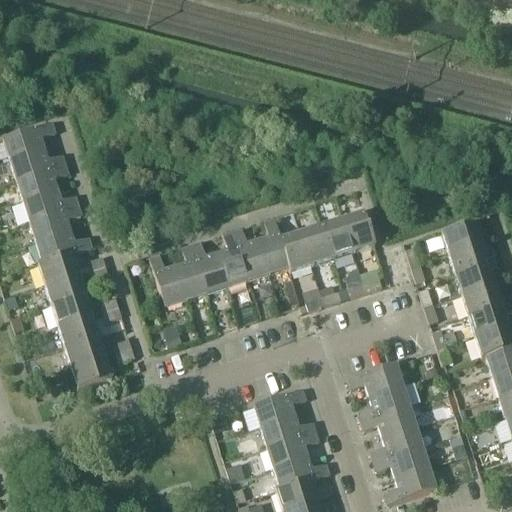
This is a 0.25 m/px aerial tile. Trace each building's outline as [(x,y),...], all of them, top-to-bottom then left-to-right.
[(9,163),(44,152),(40,142),(55,137),(52,127),(3,143),(9,163)] [(44,153),(10,164),(16,184),(65,169),(62,160),(52,163),(54,168),(49,169),(44,153)] [(65,169),(16,184),(23,205),(57,194),(52,178),(56,177),(58,182),(68,178),(65,169)] [(57,194),(23,205),(29,225),(77,210),(74,201),(64,204),(66,209),(62,210),(57,194)] [(77,210),(29,225),(36,246),(70,235),(65,219),(69,218),(71,223),(80,220),(77,210)] [(343,222),(354,257),(375,250),(364,216),(343,222)] [(333,263),(354,257),(343,222),(322,229),(333,263)] [(258,244),(268,278),(288,272),(289,272),(280,242),(274,223),(263,227),(267,241),(258,244)] [(441,237),(448,258),(483,247),(476,226),(441,237)] [(301,236),(312,270),(333,263),(322,229),(301,236)] [(242,234),(232,237),(247,285),(268,279),(257,244),(241,249),(240,245),(245,244),(242,234)] [(70,236),(36,246),(42,266),(42,267),(72,258),(72,259),(91,253),(87,242),(73,246),(70,236)] [(289,272),(288,272),(290,277),(312,270),(301,236),(280,242),(289,272)] [(232,252),(216,257),(227,292),(247,285),(232,237),(222,240),(225,250),(230,248),(232,252)] [(200,247),(191,250),(206,298),(227,292),(216,257),(200,262),(199,258),(204,257),(200,247)] [(454,279),(489,268),(483,247),(448,258),(454,279)] [(190,266),(175,271),(186,305),(206,298),(191,250),(181,253),(184,263),(189,261),(190,266)] [(410,270),(419,268),(414,251),(405,254),(410,270)] [(42,267),(42,266),(38,268),(45,289),(78,279),(72,259),(72,258),(42,267)] [(164,312),(185,305),(174,271),(164,274),(159,260),(149,263),(164,312)] [(104,270),(102,261),(86,266),(89,275),(104,270)] [(424,284),(419,268),(410,270),(416,287),(424,284)] [(454,279),(461,299),(496,289),(489,268),(454,279)] [(107,280),(104,270),(89,275),(92,285),(107,280)] [(78,279),(45,289),(51,310),(85,300),(78,279)] [(379,283),(362,288),(365,297),(382,292),(379,283)] [(346,293),(349,302),(365,297),(362,288),(346,293)] [(496,289),(461,299),(467,320),(502,309),(496,289)] [(427,293),(418,295),(423,312),(432,309),(427,293)] [(337,296),(321,301),(324,310),(340,305),(337,296)] [(58,331),(91,320),(85,300),(51,310),(58,331)] [(324,310),(321,301),(305,306),(308,315),(324,310)] [(102,317),(118,312),(115,303),(99,307),(102,317)] [(432,309),(423,312),(429,329),(438,326),(432,309)] [(467,320),(473,341),(509,330),(502,309),(467,320)] [(121,321),(118,312),(102,317),(105,326),(121,321)] [(98,341),(91,320),(58,331),(65,352),(98,341)] [(176,329),(162,333),(167,351),(181,347),(176,329)] [(511,341),(509,330),(473,341),(480,363),(485,361),(485,360),(511,351),(511,341)] [(440,334),(431,337),(436,353),(445,350),(440,334)] [(453,334),(441,338),(445,350),(456,346),(453,334)] [(98,341),(65,352),(71,372),(105,362),(98,341)] [(115,358),(131,353),(128,343),(112,348),(115,358)] [(445,350),(436,353),(441,369),(450,366),(445,350)] [(511,351),(485,360),(485,361),(491,381),(511,374),(511,351)] [(134,362),(131,353),(115,358),(118,367),(134,362)] [(71,372),(62,376),(68,395),(77,392),(78,393),(111,383),(105,362),(71,372)] [(395,368),(347,383),(350,394),(360,391),(359,386),(363,385),(367,400),(402,389),(395,368)] [(425,374),(428,381),(438,378),(435,370),(425,374)] [(511,374),(491,381),(497,402),(511,397),(511,374)] [(42,381),(30,385),(34,398),(46,394),(42,381)] [(367,412),(357,415),(360,425),(408,410),(402,389),(367,400),(373,416),(369,417),(367,412)] [(253,412),(242,415),(248,434),(259,430),(260,432),(294,421),(288,405),(293,403),(295,408),(304,405),(301,394),(299,395),(255,409),(253,409),(253,412)] [(511,397),(497,402),(504,422),(511,419),(511,397)] [(408,410),(360,425),(363,435),(373,432),(372,427),(376,425),(381,441),(415,430),(408,410)] [(210,423),(214,435),(225,431),(222,420),(210,423)] [(294,421),(260,432),(266,452),(314,437),(312,427),(302,430),(303,435),(299,437),(294,421)] [(380,453),(370,456),(373,466),(421,451),(415,430),(381,441),(386,457),(382,458),(380,453)] [(314,437),(266,452),(270,465),(273,473),(307,462),(302,446),(306,444),(308,449),(317,446),(314,437)] [(455,463),(467,459),(463,448),(452,451),(455,463)] [(421,451),(373,466),(377,476),(386,473),(385,468),(389,467),(394,482),(428,471),(421,451)] [(307,462),(273,473),(279,494),(309,484),(310,485),(328,480),(325,469),(315,472),(317,477),(312,478),(307,462)] [(239,468),(226,472),(230,486),(244,482),(239,468)] [(428,472),(394,483),(397,493),(383,498),(387,509),(435,493),(428,472)] [(292,511),(316,505),(310,485),(309,484),(279,494),(275,495),(280,511),(292,511)] [(236,507),(246,504),(242,492),(233,495),(236,507)]
